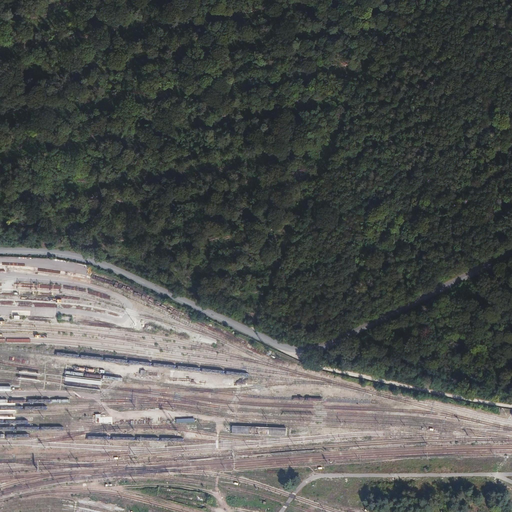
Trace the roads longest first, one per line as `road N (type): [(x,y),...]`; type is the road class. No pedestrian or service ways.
road 1 (tertiary): [(511,251),(304,350),(95,262),(0,251)]
road 2 (track): [(380,32),(252,333)]
road 3 (track): [(178,0),(212,314)]
road 4 (track): [(290,349),(339,369),(511,404)]
road 5 (track): [(167,333),(0,317)]
